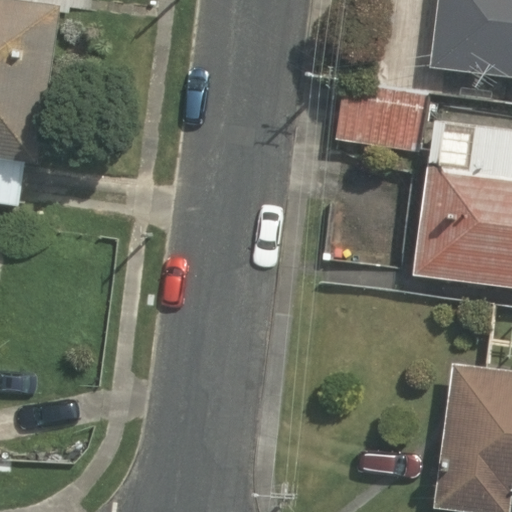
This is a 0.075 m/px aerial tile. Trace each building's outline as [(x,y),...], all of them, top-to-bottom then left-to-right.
[(0,0),(0,204),(24,208),(30,164),(44,166),(67,9),(6,0),(0,0)] [(511,0),(439,0),(431,71),(511,79),(511,0)] [(341,140),(421,155),(431,101),(351,86),(341,140)] [(418,278),(511,290),(511,133),(438,124),(418,278)] [(511,362),(452,356),(435,507),(476,511),(509,511),(511,494),(511,362)]
